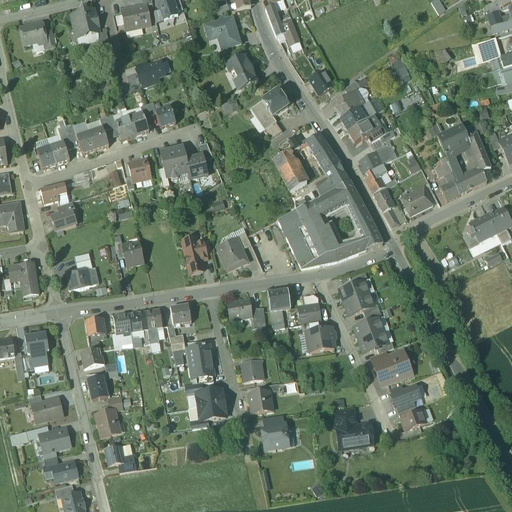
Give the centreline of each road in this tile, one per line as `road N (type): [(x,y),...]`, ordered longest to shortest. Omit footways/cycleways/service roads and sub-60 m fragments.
road 1 (secondary): [(255,0),(287,76),(390,241)]
road 2 (secondary): [(394,248),(511,466)]
road 3 (residential): [(107,511),(56,314)]
road 4 (residential): [(317,275),(393,444)]
road 5 (residential): [(26,186),(188,132)]
road 6 (residential): [(210,293),(247,453)]
road 7 (residential): [(210,293),(56,314)]
road 8 (residential): [(511,179),(390,241)]
